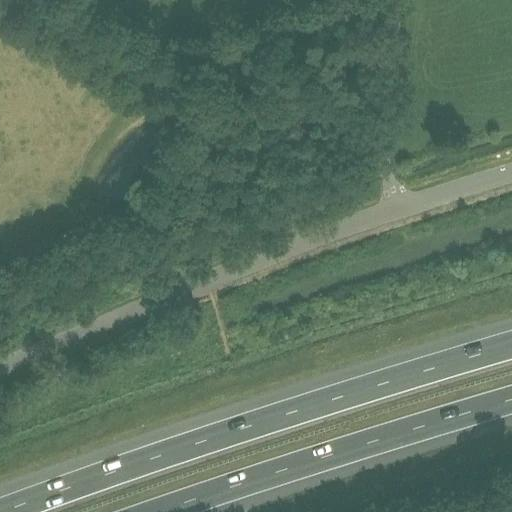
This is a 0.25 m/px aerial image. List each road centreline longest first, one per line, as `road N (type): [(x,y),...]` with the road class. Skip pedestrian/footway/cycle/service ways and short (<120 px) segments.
road 1 (motorway): [(511,346),(347,391),(0,509)]
road 2 (unclassified): [(0,368),(396,207)]
road 3 (motorway): [(170,511),(511,406)]
road 4 (unclassified): [(396,207),(383,139),(396,0)]
road 5 (unclassified): [(396,207),(511,173)]
